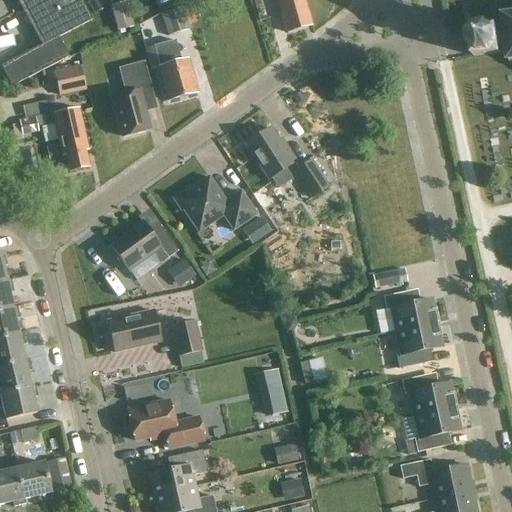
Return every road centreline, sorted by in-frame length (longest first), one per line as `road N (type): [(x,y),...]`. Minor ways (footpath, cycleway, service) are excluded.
road 1 (residential): [(505,511),(394,0)]
road 2 (residential): [(37,244),(68,232),(306,64),(370,0)]
road 3 (residential): [(95,511),(37,244)]
